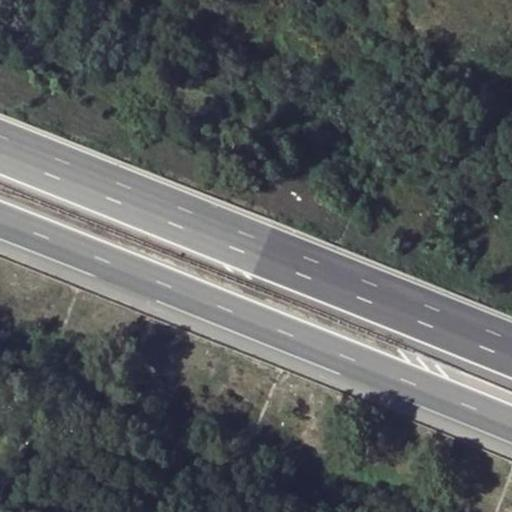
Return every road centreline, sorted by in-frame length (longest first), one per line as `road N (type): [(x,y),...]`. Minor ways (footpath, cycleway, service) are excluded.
road 1 (motorway): [(511,313),(0,108)]
road 2 (motorway): [(0,261),(511,463)]
